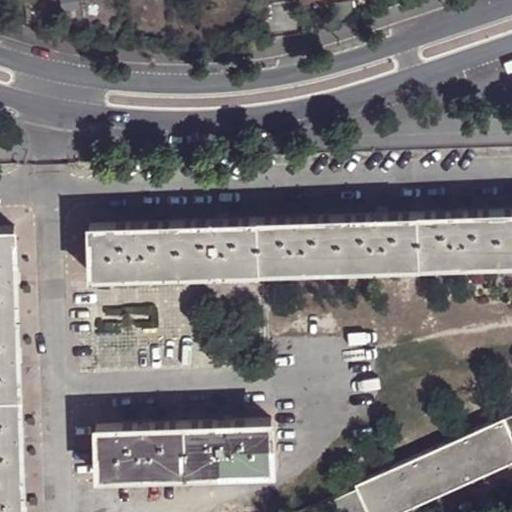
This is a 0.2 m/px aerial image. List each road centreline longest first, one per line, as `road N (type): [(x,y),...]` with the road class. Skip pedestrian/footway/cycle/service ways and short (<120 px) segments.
road 1 (tertiary): [(511,4),(273,80),(191,87),(110,81),(0,55)]
road 2 (tertiary): [(0,95),(106,118),(194,125),(276,118),(511,48)]
